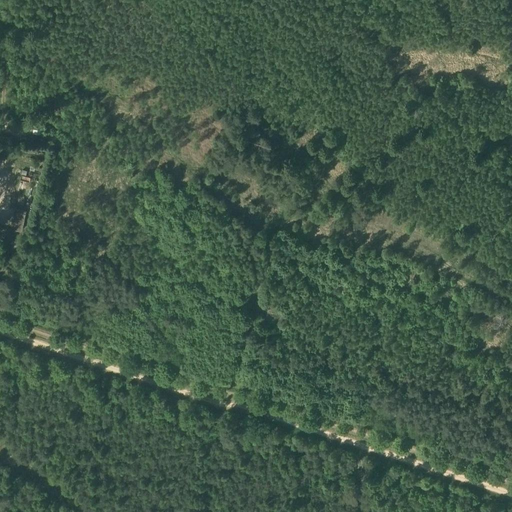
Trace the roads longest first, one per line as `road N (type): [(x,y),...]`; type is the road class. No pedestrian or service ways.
road 1 (track): [(360,443),(0,321)]
road 2 (track): [(511,491),(360,443)]
